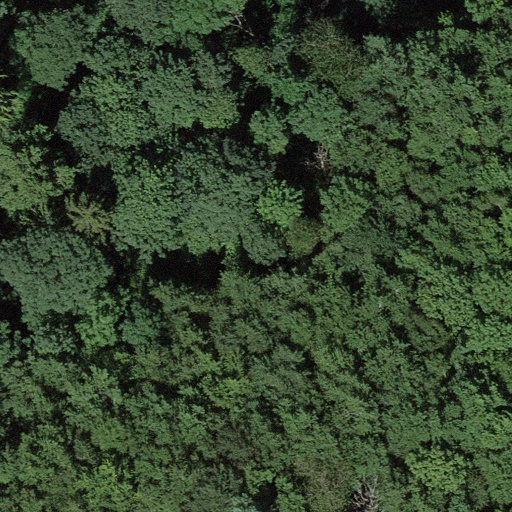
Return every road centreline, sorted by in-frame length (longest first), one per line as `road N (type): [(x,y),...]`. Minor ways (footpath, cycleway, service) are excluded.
road 1 (track): [(0,113),(84,151),(117,207),(105,269),(0,379)]
road 2 (track): [(292,0),(247,30),(0,62)]
